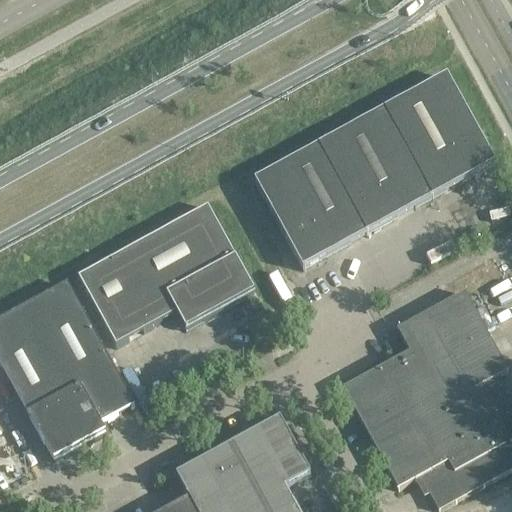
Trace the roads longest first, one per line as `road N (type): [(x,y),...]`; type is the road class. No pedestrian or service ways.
road 1 (secondary): [(0,237),(438,0)]
road 2 (secondary): [(332,0),(0,184)]
road 3 (unclassified): [(48,511),(292,377)]
road 4 (unclassified): [(292,377),(371,511)]
